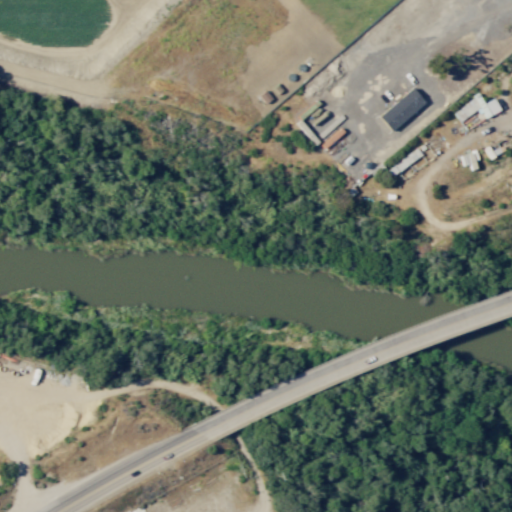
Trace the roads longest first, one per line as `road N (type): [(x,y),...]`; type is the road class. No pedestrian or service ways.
road 1 (secondary): [(199,430),(307,376),(511,298)]
road 2 (secondary): [(50,511),(199,430)]
